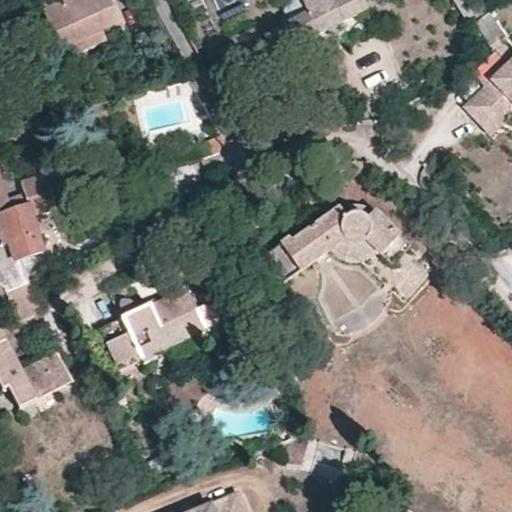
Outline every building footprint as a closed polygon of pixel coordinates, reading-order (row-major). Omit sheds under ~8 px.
[(61,53),(106,31),(123,24),(113,4),(111,0),(60,0),(40,10),(61,53)] [(308,10),(303,0),(287,0),(285,9),(288,20),(308,10)] [(370,8),(366,0),(303,0),(308,10),(288,20),(299,42),(318,33),(344,20),(370,8)] [(494,6),(490,0),(472,0),(479,13),(494,6)] [(272,59),(257,24),(232,35),(234,40),(247,70),(272,59)] [(110,40),(106,31),(61,53),(65,60),(110,40)] [(247,70),(234,40),(221,46),(233,75),(247,70)] [(511,108),(511,61),(504,68),(492,54),(469,72),(483,87),(461,107),(478,127),(499,108),(511,108)] [(511,108),(499,108),(478,127),(485,134),(500,120),(511,120),(511,108)] [(208,143),(214,157),(220,154),(226,142),(224,137),(208,143)] [(0,246),(0,277),(2,278),(2,279),(7,294),(10,293),(31,283),(21,261),(45,251),(40,234),(34,216),(59,206),(48,175),(23,183),(27,194),(6,201),(0,182),(0,234),(3,245),(0,246)] [(414,244),(377,209),(370,216),(365,213),(358,212),(356,212),(352,213),(347,215),(341,206),(295,238),(292,238),(259,261),(278,288),(331,252),(345,242),(351,247),(358,249),(365,248),(372,244),(394,265),(414,244)] [(43,309),(31,283),(10,293),(20,319),(43,309)] [(208,329),(189,290),(153,309),(150,306),(128,317),(101,331),(121,371),(208,329)] [(111,303),(120,321),(142,310),(133,292),(111,303)] [(17,355),(0,321),(0,379),(17,412),(75,381),(59,352),(25,370),(17,355)] [(250,511),(240,489),(213,501),(187,511),(250,511)] [(398,508),(405,511),(448,511),(407,490),(398,508)]
